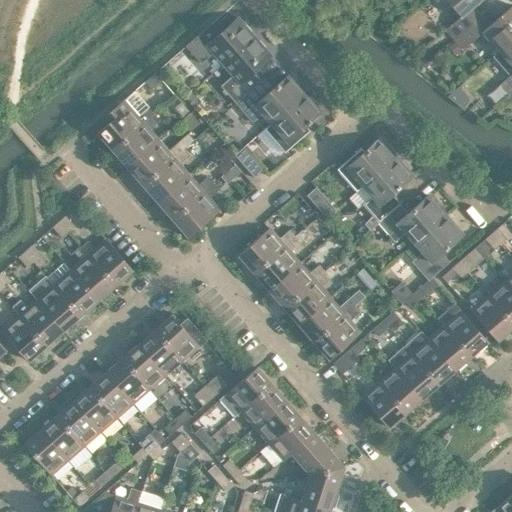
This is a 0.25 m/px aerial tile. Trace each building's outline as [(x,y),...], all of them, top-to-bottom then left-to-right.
[(452,43),(481,18),(473,8),(482,0),(445,0),(461,18),(443,33),(452,43)] [(488,26),(481,18),(452,43),(460,52),(481,35),(497,54),(511,41),(511,8),(511,7),(488,26)] [(212,53),(222,64),(253,37),(249,32),(250,31),(245,24),(243,26),(237,18),(219,33),(210,24),(185,46),(200,63),(212,53)] [(220,85),(235,103),(258,82),(260,81),(252,71),(270,56),(263,48),(264,47),(258,40),(257,41),(253,37),(222,64),(232,75),(220,85)] [(506,96),(511,90),(511,41),(497,54),(511,71),(511,74),(498,87),(506,96)] [(155,85),(165,76),(159,68),(148,78),(155,85)] [(262,114),(270,123),(303,94),(287,75),(267,92),(258,82),(235,103),(252,122),(262,114)] [(319,113),(303,94),(270,123),(263,129),(284,152),(309,130),(305,126),(319,113)] [(137,116),(123,100),(96,123),(101,128),(96,132),(97,133),(95,135),(104,145),(107,142),(110,145),(109,146),(112,150),(153,114),(147,107),(137,116)] [(118,156),(127,167),(158,140),(148,129),(158,120),(153,114),(112,150),(115,153),(116,152),(119,155),(118,156)] [(193,139),(188,133),(167,151),(158,140),(127,167),(136,177),(137,176),(140,179),(139,181),(142,184),(183,148),(193,139)] [(355,191),(362,186),(395,157),(390,152),(392,150),(387,144),(385,146),(378,138),(364,151),(360,147),(336,169),(355,191)] [(254,178),(263,170),(243,146),(234,154),(254,178)] [(148,191),(157,201),(188,174),(178,164),(188,155),(183,148),(142,184),(145,188),(146,186),(149,190),(148,191)] [(378,222),(399,204),(400,202),(392,193),(411,176),(405,168),(406,167),(401,160),(399,162),(395,157),(362,186),(371,196),(361,204),(372,216),(363,223),(369,230),(377,223),(378,222)] [(234,164),(221,176),(227,183),(240,171),(234,164)] [(207,176),(197,185),(188,174),(157,201),(166,212),(167,211),(170,214),(169,215),(172,218),(213,183),(207,176)] [(218,189),(213,183),(172,218),(175,222),(176,221),(179,224),(177,225),(187,236),(218,209),(208,198),(218,189)] [(315,187),(306,195),(326,218),(335,210),(315,187)] [(399,204),(378,222),(377,223),(394,242),(404,232),(413,242),(445,214),(428,195),(407,213),(399,204)] [(441,252),(462,234),(445,214),(413,242),(421,252),(411,261),(427,280),(431,277),(449,261),(441,252)] [(64,215),(58,221),(67,232),(74,226),(64,215)] [(67,232),(58,221),(52,227),(61,237),(67,232)] [(250,269),(253,272),(297,234),(291,227),(278,239),(268,228),(237,254),(247,265),(248,264),(251,267),(250,269)] [(304,227),(297,234),(253,272),(256,275),(257,274),(260,278),(259,279),(268,289),(299,262),(289,252),(310,234),(304,227)] [(496,228),(490,233),(499,244),(506,238),(496,228)] [(484,239),(493,249),(499,244),(490,233),(484,239)] [(80,246),(87,254),(114,285),(131,270),(104,239),(93,249),(86,241),(80,246)] [(45,262),(30,245),(24,251),(33,261),(38,267),(45,262)] [(110,288),(114,285),(87,254),(80,246),(73,252),(80,260),(70,269),(96,300),(110,288)] [(474,247),(457,262),(467,272),(483,258),(474,247)] [(26,267),(33,261),(24,251),(17,257),(26,267)] [(321,262),(308,273),(299,262),(268,289),(277,300),(278,299),(281,302),(280,303),(283,306),(327,268),(321,262)] [(460,278),(467,272),(457,262),(441,276),(445,281),(455,272),(460,278)] [(332,275),(327,268),(283,306),(286,310),(287,309),(290,312),(289,313),(298,324),(329,297),(319,286),(332,275)] [(70,269),(52,284),(79,315),(83,312),(82,311),(85,308),(86,309),(96,300),(70,269)] [(511,272),(503,281),(511,291),(511,272)] [(427,280),(414,292),(420,298),(437,284),(431,277),(427,280)] [(511,291),(503,281),(486,295),(511,324),(511,291)] [(401,303),(404,301),(411,294),(401,282),(390,291),(401,303)] [(79,315),(52,284),(35,299),(62,330),(73,321),(72,319),(75,317),(76,318),(79,315)] [(404,301),(409,307),(420,298),(414,292),(411,294),(404,301)] [(470,309),(497,340),(511,326),(511,324),(486,295),(470,309)] [(310,337),(313,341),(357,303),(351,296),(338,308),(329,297),(298,324),(307,334),(308,333),(311,336),(310,337)] [(11,306),(18,314),(45,345),(62,330),(35,299),(28,306),(24,305),(19,299),(11,306)] [(349,320),(362,309),(357,303),(313,341),(316,344),(317,343),(320,346),(319,347),(328,358),(359,332),(349,320)] [(454,303),(437,318),(443,325),(470,356),(486,341),(454,303)] [(392,311),(381,320),(387,327),(398,318),(392,311)] [(41,348),(45,345),(18,314),(0,329),(27,360),(38,351),(37,349),(40,347),(41,348)] [(154,330),(181,360),(205,339),(186,317),(179,324),(171,315),(154,330)] [(387,327),(381,320),(371,329),(377,336),(387,327)] [(427,339),(453,370),(463,361),(470,356),(443,325),(427,339)] [(148,335),(138,344),(159,368),(165,374),(181,360),(154,330),(148,335)] [(443,378),(453,370),(427,339),(420,332),(404,346),(410,353),(437,384),(443,378)] [(359,339),(349,348),(355,355),(365,346),(359,339)] [(121,358),(148,389),(165,374),(159,368),(138,344),(121,358)] [(394,367),(421,398),(437,384),(410,353),(404,346),(388,360),(394,367)] [(355,355),(349,348),(332,363),(341,373),(358,359),(355,355)] [(115,363),(105,372),(132,403),(148,389),(121,358),(115,363)] [(270,384),(256,367),(219,399),(234,416),(240,410),(270,384)] [(411,407),(421,398),(394,367),(378,382),(405,412),(411,407)] [(132,403),(105,372),(95,381),(89,386),(116,417),(132,403)] [(203,386),(212,397),(226,385),(216,374),(203,386)] [(405,412),(378,382),(361,396),(388,427),(398,418),(405,412)] [(254,427),(285,400),(276,390),(270,384),(240,410),(254,427)] [(83,392),(73,400),(99,431),(116,417),(89,386),(83,392)] [(202,406),(212,397),(203,386),(193,395),(202,406)] [(99,431),(73,400),(63,409),(56,415),(83,445),(99,431)] [(293,410),(285,400),(254,427),(268,443),(299,416),(293,410)] [(184,409),(174,418),(180,425),(190,416),(184,409)] [(50,420),(40,429),(67,460),(83,445),(56,415),(50,420)] [(290,452),(313,433),(299,416),(268,443),(283,460),(291,453),(290,452)] [(169,434),(180,425),(174,418),(164,427),(169,434)] [(200,427),(193,432),(203,443),(209,437),(200,427)] [(138,442),(141,447),(147,453),(158,444),(164,439),(154,428),(138,442)] [(50,474),(67,460),(40,429),(23,443),(50,474)] [(170,441),(179,452),(186,446),(189,443),(180,432),(170,441)] [(309,473),(343,466),(341,464),(339,465),(328,452),(329,451),(313,433),(290,452),(291,453),(309,473)] [(218,447),(209,437),(203,443),(212,453),(218,447)] [(147,453),(153,460),(163,451),(158,444),(147,453)] [(188,462),(195,456),(186,446),(179,452),(188,462)] [(137,462),(147,453),(141,447),(131,456),(137,462)] [(222,465),(231,475),(238,470),(228,459),(222,465)] [(115,461),(105,470),(111,477),(121,468),(115,461)] [(207,470),(216,481),(223,475),(213,464),(207,470)] [(300,500),(329,509),(330,506),(333,507),(337,494),(334,493),(342,469),(343,466),(309,473),(300,500)] [(94,479),(100,486),(111,477),(105,470),(94,479)] [(247,480),(238,470),(231,475),(240,486),(247,480)] [(223,475),(216,481),(225,491),(232,485),(223,475)] [(114,495),(109,511),(133,511),(141,491),(130,488),(126,499),(114,495)] [(82,490),(72,499),(78,506),(88,497),(82,490)] [(244,490),(240,503),(248,506),(252,493),(244,490)] [(157,511),(159,509),(162,498),(141,491),(133,511),(157,511)] [(82,511),(109,511),(114,495),(103,492),(82,510),(82,511)] [(511,511),(511,492),(489,511),(511,511)] [(327,511),(329,509),(300,500),(279,493),(273,511),(327,511)] [(245,511),(248,506),(240,503),(236,511),(245,511)]
